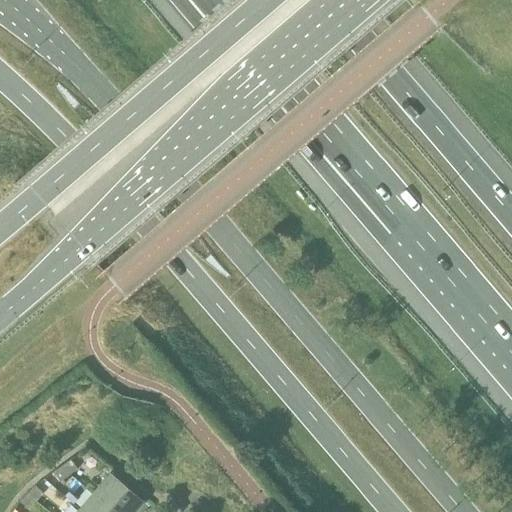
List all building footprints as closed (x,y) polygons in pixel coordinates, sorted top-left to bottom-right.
[(70,459),(61,465),(68,475),(77,469),(70,459)] [(59,481),(68,475),(61,465),(52,472),(59,481)] [(94,493),(115,511),(131,511),(139,503),(128,493),(133,487),(113,470),(109,476),(94,493)] [(35,485),(27,493),(36,501),(43,493),(35,485)] [(28,509),(36,501),(27,493),(20,501),(28,509)] [(115,511),(94,493),(80,510),(82,511),(115,511)]
